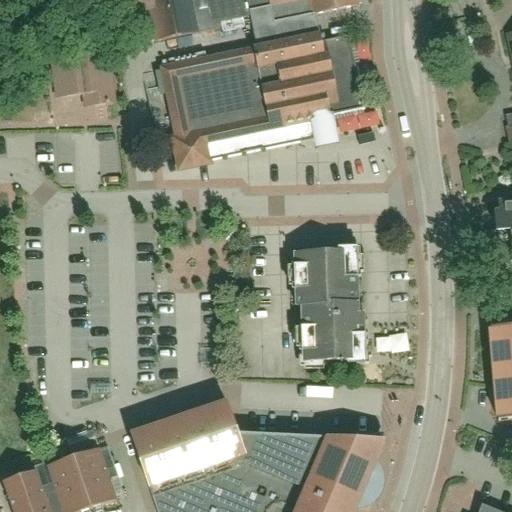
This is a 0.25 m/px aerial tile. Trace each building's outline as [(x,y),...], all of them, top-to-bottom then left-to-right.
[(359,0),(129,0),(132,13),(149,9),(155,43),(202,29),(195,0),(271,0),(272,5),(295,0),(313,0),(316,12),(360,4),(359,0)] [(161,68),(179,167),(315,141),(316,147),(341,143),(335,115),(366,110),(349,32),(161,68)] [(50,53),(55,98),(83,94),(85,107),(112,102),(110,90),(116,89),(110,45),(50,53)] [(368,252),(279,255),(284,376),(373,373),(371,319),(368,252)] [(511,323),(496,325),(503,417),(511,416),(511,323)] [(219,409),(132,439),(157,511),(369,511),(376,505),(380,493),(380,480),(373,469),(383,437),(228,434),(219,409)] [(94,435),(68,438),(70,454),(96,450),(94,435)] [(118,479),(108,449),(48,469),(47,464),(34,469),(36,474),(5,484),(13,511),(88,511),(116,503),(109,482),(118,479)] [(511,511),(489,502),(484,511),(511,511)]
